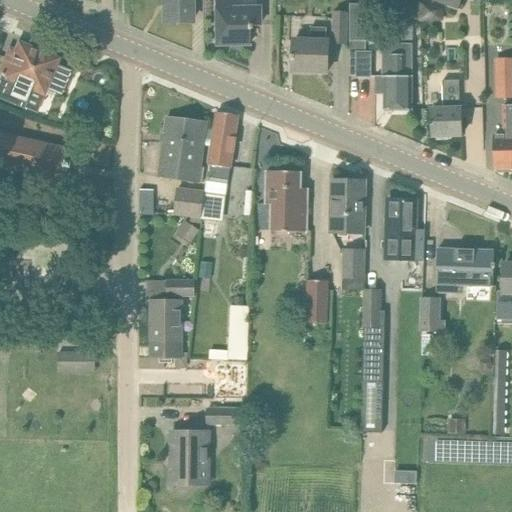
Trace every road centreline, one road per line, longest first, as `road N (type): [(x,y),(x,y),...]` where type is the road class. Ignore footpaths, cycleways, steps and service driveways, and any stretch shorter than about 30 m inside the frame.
road 1 (unclassified): [(125,511),(128,49)]
road 2 (tertiary): [(511,200),(128,49)]
road 3 (unknown): [(364,142),(384,511)]
road 4 (tertiary): [(128,49),(8,0)]
